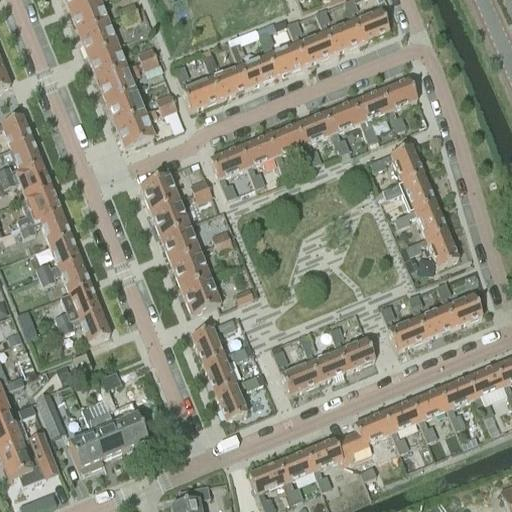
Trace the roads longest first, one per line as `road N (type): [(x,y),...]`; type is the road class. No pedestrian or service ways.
road 1 (residential): [(88,193),(420,51)]
road 2 (residential): [(195,469),(511,339)]
road 3 (residential): [(88,193),(195,469)]
road 4 (residential): [(420,51),(453,128),(511,323)]
road 5 (residential): [(10,0),(88,193)]
